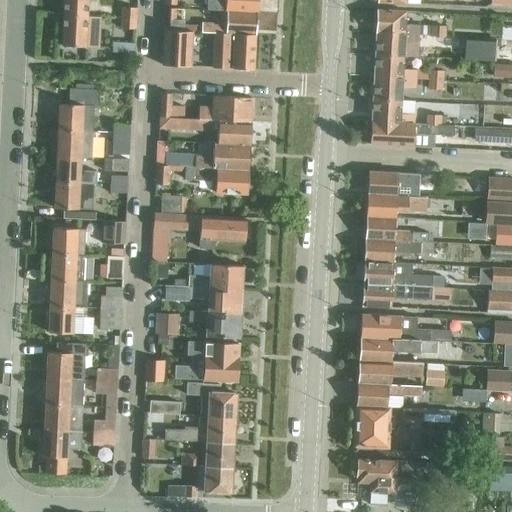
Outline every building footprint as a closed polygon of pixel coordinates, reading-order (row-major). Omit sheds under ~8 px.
[(63,0),(63,15),(86,17),(86,0),(63,0)] [(205,0),(205,10),(226,11),(256,13),(256,0),(205,0)] [(122,7),(121,18),(135,19),(136,8),(122,7)] [(165,8),(163,30),(173,30),(174,8),(165,8)] [(201,32),(216,33),(255,35),(256,13),(226,11),(225,25),(201,24),(201,32)] [(378,11),(377,33),(418,35),(419,25),(404,25),(405,12),(378,11)] [(86,17),(63,15),(61,46),(84,47),(97,48),(99,17),(86,17)] [(135,19),(121,18),(120,28),(135,30),(135,19)] [(431,26),(430,35),(445,36),(445,26),(431,26)] [(173,30),(163,30),(161,65),(189,66),(190,31),(173,30)] [(228,64),(233,64),(233,69),(253,70),(255,35),(216,33),(214,68),(228,68),(228,64)] [(377,33),(375,55),(403,56),(417,57),(418,35),(377,33)] [(445,36),(430,35),(430,44),(445,45),(445,36)] [(375,55),(374,77),(415,79),(428,80),(443,81),(444,71),(402,69),(403,56),(375,55)] [(493,77),(511,78),(511,63),(494,63),(493,77)] [(374,77),(373,100),(401,101),(401,89),(415,89),(415,79),(374,77)] [(443,81),(428,80),(427,89),(443,90),(443,81)] [(59,105),(57,131),(92,133),(93,106),(98,106),(99,91),(69,90),(68,105),(59,105)] [(160,94),(159,117),(183,119),(184,107),(171,106),(171,94),(160,94)] [(198,120),(248,122),(249,98),(213,96),(212,108),(198,107),(198,120)] [(373,100),(372,121),(413,123),(413,114),(400,114),(401,101),(373,100)] [(427,115),(427,124),(445,125),(446,116),(427,115)] [(218,145),(247,146),(248,122),(198,120),(183,119),(159,117),(158,129),(218,132),(218,145)] [(413,123),(372,121),(370,144),(412,147),(413,133),(452,135),(452,125),(445,125),(427,124),(413,123)] [(113,125),(113,134),(129,135),(130,126),(113,125)] [(477,142),(511,143),(511,130),(477,129),(477,142)] [(57,131),(56,157),(91,158),(92,133),(57,131)] [(129,135),(113,134),(112,140),(107,140),(106,154),(128,155),(129,135)] [(168,165),(185,166),(246,170),(247,146),(218,145),(213,144),(212,163),(208,163),(208,159),(192,158),(192,154),(166,153),(166,165),(168,165)] [(56,157),(55,182),(78,183),(92,184),(94,184),(95,173),(79,172),(80,158),(91,159),(91,158),(56,157)] [(128,160),(104,159),(104,170),(128,171),(128,160)] [(167,185),(168,165),(166,165),(156,165),(155,184),(167,185)] [(246,170),(185,166),(184,179),(217,181),(216,193),(244,194),(246,170)] [(369,171),(368,194),(426,197),(426,188),(396,187),(397,173),(369,171)] [(110,176),(110,185),(126,186),(127,176),(110,176)] [(487,198),(511,199),(511,178),(489,178),(487,198)] [(55,182),(54,208),(67,208),(76,209),(91,210),(92,184),(78,183),(55,182)] [(368,194),(367,216),(395,218),(395,209),(425,211),(426,197),(368,194)] [(161,196),(160,214),(179,215),(180,197),(161,196)] [(486,222),(511,223),(511,204),(487,203),(486,222)] [(179,215),(160,214),(153,214),(152,224),(198,227),(197,247),(211,248),(211,240),(241,241),(243,218),(179,215)] [(367,216),(365,239),(427,242),(427,233),(394,231),(395,218),(367,216)] [(101,243),(124,244),(125,222),(102,221),(101,243)] [(511,224),(495,224),(494,244),(511,245),(511,224)] [(53,228),(51,255),(84,257),(85,229),(53,228)] [(365,239),(364,261),(392,262),(393,252),(432,254),(432,242),(427,242),(365,239)] [(490,259),(511,259),(511,246),(490,246),(490,259)] [(51,255),(50,281),(83,282),(83,281),(84,257),(51,255)] [(99,278),(122,279),(123,257),(107,256),(106,265),(100,264),(99,278)] [(467,270),(467,259),(445,258),(444,269),(467,270)] [(168,262),(155,261),(154,278),(167,279),(168,262)] [(364,261),(363,283),(432,287),(443,287),(444,276),(432,276),(411,274),(412,264),(392,262),(364,261)] [(187,277),(187,287),(240,291),(241,267),(209,265),(208,283),(203,282),(203,278),(187,277)] [(511,269),(492,268),(491,290),(511,290),(511,269)] [(50,281),(49,307),(73,308),(73,307),(85,307),(86,281),(83,281),(83,282),(50,281)] [(458,290),(478,293),(480,283),(459,281),(458,290)] [(432,287),(363,283),(362,306),(390,307),(391,297),(431,300),(432,287)] [(101,295),(100,309),(120,310),(121,287),(105,287),(105,296),(101,295)] [(207,294),(207,312),(207,313),(238,314),(240,291),(187,287),(165,287),(165,298),(187,300),(187,297),(203,298),(203,294),(207,294)] [(511,308),(511,290),(491,290),(490,291),(487,291),(486,309),(511,311),(511,308)] [(49,307),(48,332),(72,333),(83,334),(83,317),(73,317),(73,308),(49,307)] [(120,310),(100,309),(99,328),(119,329),(120,310)] [(207,313),(207,312),(189,311),(188,321),(206,322),(205,336),(237,338),(238,314),(207,313)] [(155,312),(154,333),(175,334),(176,313),(155,312)] [(361,314),(360,337),(429,341),(436,342),(450,342),(450,330),(415,329),(416,317),(399,316),(361,314)] [(511,321),(494,320),(492,343),(511,344),(511,321)] [(360,337),(359,360),(390,362),(390,352),(428,354),(436,354),(436,342),(429,341),(360,337)] [(110,362),(120,363),(121,341),(111,340),(110,362)] [(187,342),(186,356),(197,356),(203,357),(203,360),(202,379),(234,381),(236,344),(198,342),(187,342)] [(47,353),(45,379),(83,380),(84,368),(70,367),(71,354),(47,353)] [(359,360),(357,383),(388,385),(389,375),(421,377),(422,363),(390,362),(359,360)] [(163,362),(146,361),(145,382),(162,382),(163,362)] [(95,368),(95,381),(116,382),(117,369),(95,368)] [(485,390),(509,391),(510,372),(486,370),(485,390)] [(45,379),(44,405),(82,407),(83,380),(45,379)] [(106,395),(105,408),(114,408),(116,395),(116,382),(95,381),(94,394),(106,395)] [(200,395),(199,406),(199,417),(233,419),(234,394),(218,393),(219,385),(186,383),(185,395),(200,395)] [(357,383),(356,406),(386,409),(387,409),(388,394),(388,385),(357,383)] [(149,413),(157,414),(178,415),(179,403),(148,402),(147,413),(149,413)] [(44,405),(43,431),(80,433),(82,407),(44,405)] [(386,409),(356,406),(354,446),(385,448),(386,429),(391,429),(392,417),(387,417),(387,409),(386,409)] [(93,421),(92,434),(113,434),(114,422),(113,422),(114,408),(105,408),(104,421),(93,421)] [(402,408),(402,421),(410,421),(410,430),(422,430),(423,409),(402,408)] [(157,414),(149,413),(147,413),(144,413),(144,425),(156,426),(157,414)] [(233,419),(199,417),(198,427),(184,426),(184,431),(164,430),(164,441),(198,443),(205,442),(232,443),(233,419)] [(80,433),(43,431),(42,458),(46,458),(45,474),(65,475),(67,450),(79,451),(80,433)] [(113,434),(92,434),(92,446),(113,447),(113,434)] [(490,445),(481,445),(481,459),(511,459),(511,445),(503,446),(503,437),(490,437),(490,445)] [(154,441),(142,440),(141,458),(154,459),(154,441)] [(205,442),(204,467),(230,468),(232,443),(205,442)] [(182,466),(196,466),(197,457),(183,456),(182,466)] [(369,504),(385,505),(385,493),(394,493),(394,492),(414,493),(415,479),(395,478),(396,461),(358,459),(357,463),(353,465),(353,471),(357,473),(357,477),(357,482),(370,483),(369,504)] [(511,491),(511,467),(490,466),(489,490),(511,491)] [(230,468),(204,467),(203,491),(229,492),(230,468)] [(181,497),(195,498),(195,487),(181,487),(181,497)]
